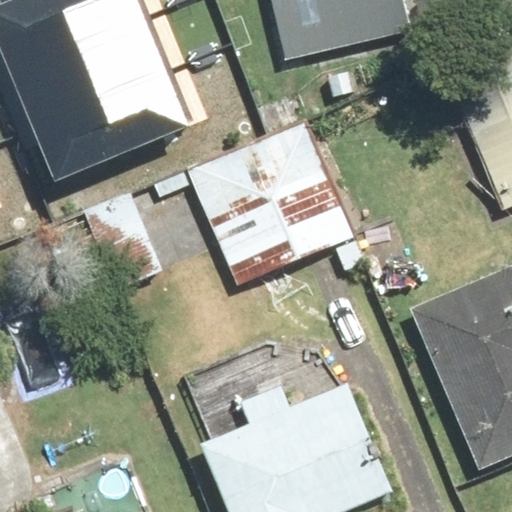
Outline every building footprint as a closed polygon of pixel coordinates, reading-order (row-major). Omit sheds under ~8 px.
[(5,0),(0,2),(0,31),(68,184),(203,124),(146,0),(5,0)] [(277,0),(291,61),(422,33),(414,0),(277,0)] [(511,41),(456,62),(510,205),(511,203),(511,41)] [(193,161),(243,280),(379,223),(329,104),(193,161)] [(172,273),(142,198),(83,222),(113,297),(172,273)] [(511,268),(419,307),(490,477),(511,467),(511,268)] [(0,338),(0,400),(21,392),(0,338)] [(388,361),(216,428),(248,511),(354,511),(435,480),(388,361)] [(117,511),(108,488),(46,511),(117,511)]
